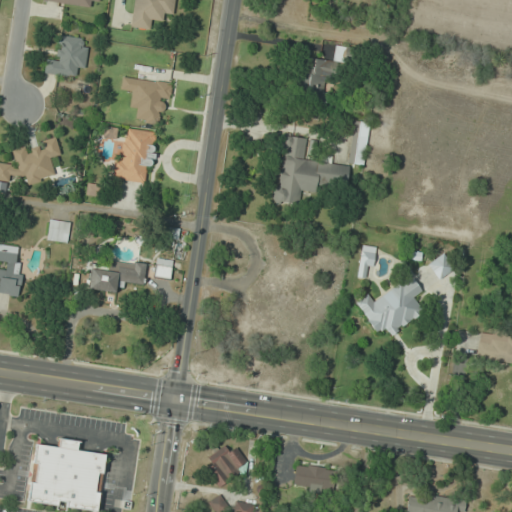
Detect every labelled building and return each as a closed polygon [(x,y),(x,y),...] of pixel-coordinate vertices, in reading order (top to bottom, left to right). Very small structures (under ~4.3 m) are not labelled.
[(133,0),(130,28),(150,30),(151,20),(162,22),(163,13),(173,14),(174,0),(133,0)] [(85,69),(88,46),(81,45),(82,38),(58,35),(55,58),(45,57),(43,74),(74,78),(75,68),(85,69)] [(333,61),(342,63),(345,48),(336,46),(333,61)] [(322,101),(327,61),(299,57),(293,97),(322,101)] [(171,82),(121,76),(120,90),(130,91),(128,108),(136,109),(135,122),(156,124),(157,113),(167,114),(171,82)] [(363,166),(368,122),(353,120),(348,164),(363,166)] [(151,166),(157,133),(124,127),(114,179),(143,184),(146,165),(151,166)] [(307,139),(283,135),(273,202),(296,205),(299,189),(344,195),(349,166),(304,159),(307,139)] [(0,163),(0,191),(5,192),(6,180),(25,175),(27,183),(53,177),(54,172),(51,161),(51,157),(60,155),(56,137),(42,140),(42,146),(38,146),(30,148),(21,147),(11,149),(14,161),(14,164),(0,163)] [(86,194),(98,196),(99,185),(87,184),(86,194)] [(70,223),(50,219),(46,239),(66,243),(70,223)] [(22,273),(14,272),(17,246),(0,244),(0,293),(19,295),(22,273)] [(374,247),(361,245),(357,277),(369,279),(374,247)] [(439,279),(452,269),(441,255),(428,265),(439,279)] [(154,279),(171,279),(171,260),(154,260),(154,279)] [(299,344),(333,297),(315,284),(293,314),(274,300),(297,268),(286,260),(275,275),(264,267),(246,292),(253,297),(246,306),(299,344)] [(118,292),(118,283),(144,285),(146,263),(134,263),(133,268),(91,265),(89,289),(118,292)] [(375,335),(386,329),(389,334),(424,314),(413,296),(421,291),(412,277),(372,300),(368,293),(355,301),(375,335)] [(475,360),(511,364),(511,336),(478,332),(475,360)] [(98,510),(105,453),(79,450),(80,440),(58,437),(57,446),(35,444),(28,502),(98,510)] [(216,485),(248,467),(236,446),(204,463),(216,485)] [(331,465),(294,465),(294,490),(331,490),(331,465)] [(215,511),(220,511),(228,506),(220,495),(208,503),(215,511)] [(465,499),(407,496),(405,511),(454,511),(455,511),(464,511),(465,499)] [(251,511),(253,504),(235,502),(233,511),(251,511)]
